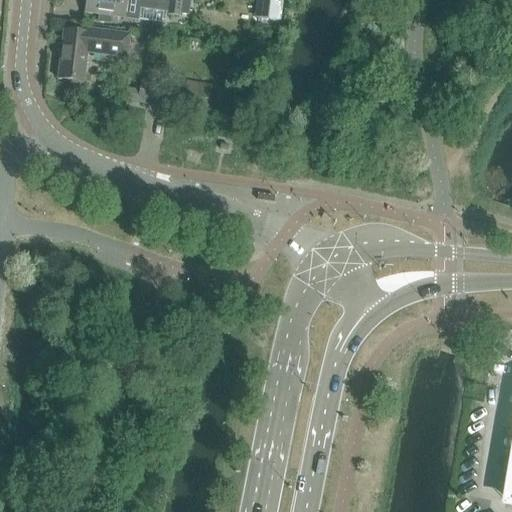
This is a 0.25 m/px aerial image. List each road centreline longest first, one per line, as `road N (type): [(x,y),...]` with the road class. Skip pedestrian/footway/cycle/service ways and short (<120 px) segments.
road 1 (tertiary): [(334,267),(287,236),(96,172),(52,145),(35,120)]
road 2 (tertiary): [(334,267),(305,303),(262,511)]
road 3 (tertiary): [(307,511),(338,353),(369,313)]
road 4 (unclassified): [(511,258),(381,252),(334,267)]
road 5 (unclassified): [(369,313),(433,287),(511,282)]
road 6 (tertiary): [(35,120),(19,69),(26,0)]
